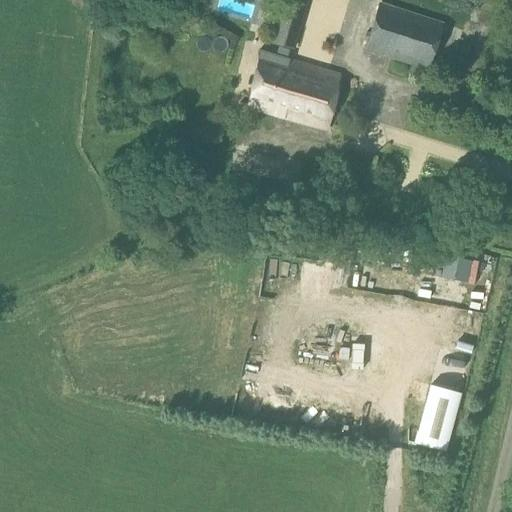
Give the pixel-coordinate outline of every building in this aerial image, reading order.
[(333,71),(286,58),(289,50),(294,51),(308,0),(284,0),(272,45),(277,46),(274,55),(260,50),(256,68),(255,69),(246,109),(328,132),(332,116),(333,115),(338,92),(337,92),(341,74),(333,71)] [(379,3),(364,51),(390,59),(429,71),(444,24),(379,3)] [(236,245),(207,242),(206,264),(233,267),(236,245)] [(465,283),(470,262),(469,262),(448,257),(447,256),(442,278),(444,278),(465,283)] [(170,310),(140,307),(135,337),(143,337),(142,347),(195,353),(202,303),(171,299),(170,310)] [(415,444),(445,452),(461,394),(430,386),(415,444)]
